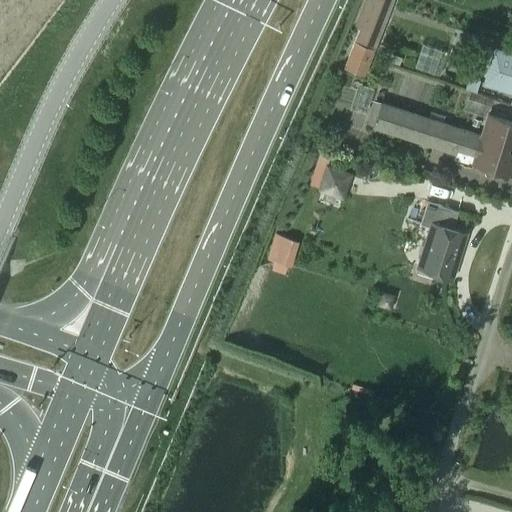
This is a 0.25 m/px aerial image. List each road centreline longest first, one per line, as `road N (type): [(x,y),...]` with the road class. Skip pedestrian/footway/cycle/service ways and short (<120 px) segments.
road 1 (primary): [(141,406),(326,0)]
road 2 (primary): [(241,0),(89,355)]
road 3 (unclassified): [(429,511),(511,248)]
road 4 (unclassified): [(0,225),(56,95),(112,0)]
